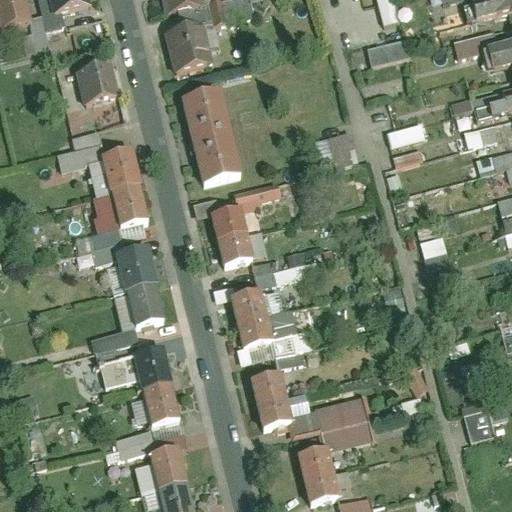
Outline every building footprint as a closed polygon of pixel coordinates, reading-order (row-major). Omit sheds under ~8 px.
[(29,0),(18,0),(0,3),(0,29),(1,38),(35,33),(29,0)] [(89,0),(54,0),(59,24),(93,17),(89,0)] [(157,0),(163,21),(202,12),(199,0),(157,0)] [(239,0),(204,8),(209,30),(244,22),(239,0)] [(380,0),(373,0),(369,1),(376,31),(387,28),(380,0)] [(511,18),(511,0),(484,0),(485,3),(466,8),(472,29),(511,18)] [(201,32),(164,41),(174,81),(211,71),(201,32)] [(396,44),(360,54),(365,73),(401,63),(396,44)] [(469,45),(449,48),(452,64),(472,60),(469,45)] [(511,48),(482,56),(488,78),(511,72),(511,48)] [(115,102),(105,72),(76,81),(85,111),(115,102)] [(448,120),(467,116),(464,105),(446,109),(448,120)] [(203,195),(242,185),(224,121),(188,130),(203,195)] [(386,153),(420,144),(415,128),(381,138),(386,153)] [(489,130),(457,138),(462,155),(493,146),(489,130)] [(346,140),(312,144),(316,171),(349,167),(346,140)] [(418,153),(389,162),(393,173),(422,164),(418,153)] [(511,154),(471,166),(475,178),(499,172),(503,189),(511,186),(511,154)] [(141,195),(135,162),(106,167),(113,200),(141,195)] [(228,203),(231,217),(275,207),(272,193),(228,203)] [(147,228),(141,195),(113,200),(119,234),(147,228)] [(211,250),(241,243),(236,219),(205,227),(211,250)] [(415,246),(420,276),(444,272),(439,242),(415,246)] [(217,273),(247,266),(241,243),(211,250),(217,273)] [(281,261),(284,272),(306,267),(304,256),(281,261)] [(158,296),(152,263),(123,268),(130,301),(158,296)] [(276,264),(246,272),(252,295),(314,280),(311,267),(279,275),(276,264)] [(164,329),(158,296),(130,301),(136,335),(164,329)] [(229,334),(259,326),(253,303),(223,311),(229,334)] [(234,357),(265,350),(259,326),(229,334),(234,357)] [(171,395),(165,361),(137,367),(143,400),(171,395)] [(410,399),(422,396),(418,376),(405,379),(410,399)] [(249,413),(279,406),(274,382),(243,390),(249,413)] [(178,428),(171,395),(143,400),(149,433),(178,428)] [(13,423),(32,420),(29,401),(10,404),(13,423)] [(489,444),(486,405),(458,407),(462,447),(489,444)] [(255,436),(285,429),(279,406),(249,413),(255,436)] [(191,491),(185,458),(156,463),(163,496),(191,491)] [(301,491),(332,483),(326,460),(296,467),(301,491)] [(306,511),(314,511),(338,506),(332,483),(301,491),(306,511)] [(195,511),(191,491),(163,496),(165,511),(195,511)] [(332,510),(332,511),(368,511),(366,501),(332,510)]
